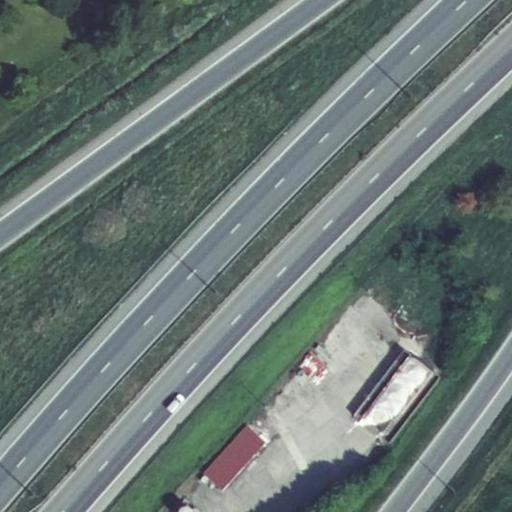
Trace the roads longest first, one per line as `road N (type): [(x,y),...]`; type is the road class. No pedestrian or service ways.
road 1 (trunk): [(470,0),(158,313),(0,490)]
road 2 (trunk): [(73,511),(353,204),(511,48)]
road 3 (trunk): [(328,0),(0,241)]
road 4 (trunk): [(401,511),(511,364)]
